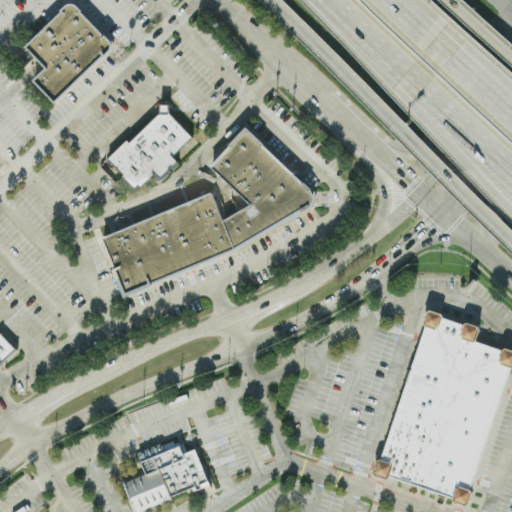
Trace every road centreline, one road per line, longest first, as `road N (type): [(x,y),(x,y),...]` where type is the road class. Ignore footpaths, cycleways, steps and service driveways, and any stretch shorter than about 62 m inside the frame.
road 1 (secondary): [(0,473),(134,393),(304,321),(408,245)]
road 2 (secondary): [(405,209),(302,282),(0,428)]
road 3 (secondary): [(384,160),(424,151),(511,43),(496,0)]
road 4 (motorway): [(390,117),(511,246)]
road 5 (motorway): [(393,88),(511,215)]
road 6 (motorway): [(271,0),(390,117)]
road 7 (secondary): [(217,0),(322,100)]
road 8 (motorway): [(407,67),(511,164)]
road 9 (secondary): [(511,94),(420,193)]
road 10 (secondary): [(420,193),(511,274)]
